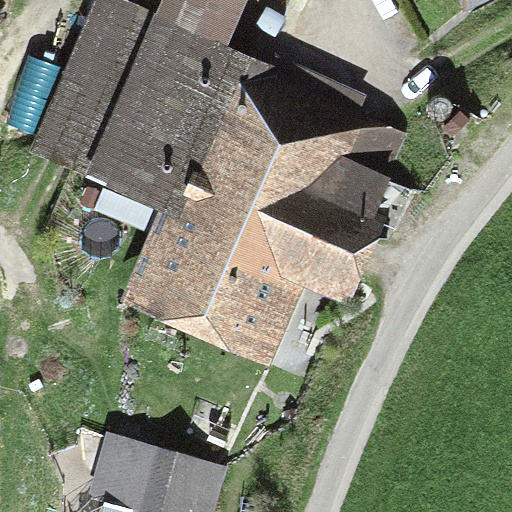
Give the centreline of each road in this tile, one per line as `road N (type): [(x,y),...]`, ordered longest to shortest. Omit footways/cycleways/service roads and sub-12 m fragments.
road 1 (unclassified): [(511,160),(413,299),(320,511)]
road 2 (track): [(0,250),(130,396),(222,411),(240,448),(232,511)]
road 3 (track): [(12,267),(12,511)]
